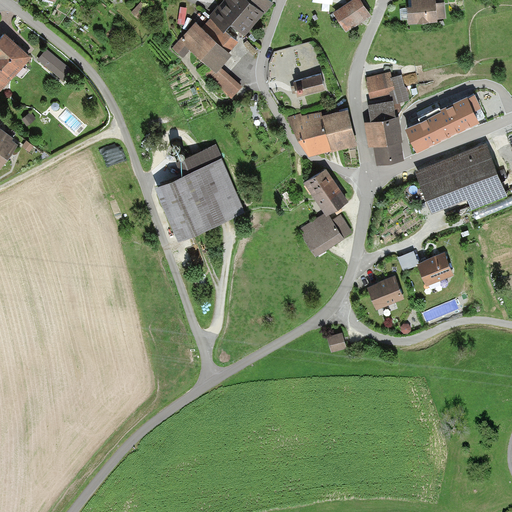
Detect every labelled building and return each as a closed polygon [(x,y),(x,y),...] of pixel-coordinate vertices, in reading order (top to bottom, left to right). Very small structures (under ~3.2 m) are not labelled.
[(217,2),(208,12),(224,26),(231,19),(246,31),(265,8),(254,0),(219,0),(218,3),(217,2)] [(254,0),(265,8),(271,0),(254,0)] [(358,0),(349,0),(331,14),(344,32),(369,14),(358,0)] [(431,0),(408,0),(409,5),(405,5),(407,24),(434,21),(434,20),(432,2),(431,0)] [(443,1),(432,2),(434,20),(444,19),(443,1)] [(201,24),(230,48),(239,38),(224,26),(210,14),(201,24)] [(195,19),(179,37),(191,47),(213,66),(217,69),(220,65),(233,51),(230,48),(201,24),(195,19)] [(33,53),(5,29),(0,34),(0,86),(2,88),(33,53)] [(191,47),(179,37),(170,48),(181,58),(191,47)] [(65,70),(40,50),(36,55),(60,75),(65,70)] [(220,65),(217,69),(213,66),(205,74),(231,96),(242,83),(220,65)] [(389,69),(365,75),(371,97),(390,92),(391,97),(394,97),(395,102),(408,98),(402,72),(391,75),(389,69)] [(321,71),(293,80),(298,95),(326,86),(321,71)] [(418,148),(429,143),(453,131),(465,125),(481,118),(476,107),(482,104),(475,90),(469,93),(468,92),(440,105),(440,103),(420,112),(422,114),(405,122),(418,148)] [(391,97),(367,101),(369,116),(364,117),(368,143),(373,142),(376,161),(404,157),(401,136),(402,136),(399,111),(401,111),(400,101),(395,102),(394,97),(391,97)] [(348,105),(324,112),(333,146),(333,148),(358,142),(348,105)] [(322,106),(287,115),(309,152),(333,146),(324,112),(322,106)] [(29,112),(22,117),(27,125),(34,120),(29,112)] [(3,132),(0,136),(0,161),(15,142),(3,132)] [(486,139),(416,167),(432,208),(468,194),(473,207),(508,193),(486,139)] [(174,160),(180,174),(220,157),(214,143),(174,160)] [(180,174),(152,186),(176,241),(243,213),(220,157),(180,174)] [(326,166),(304,180),(324,212),(326,214),(328,212),(348,200),(326,166)] [(314,218),(298,228),(316,254),(329,246),(345,236),(344,235),(332,218),(328,212),(326,214),(324,212),(314,218)] [(340,212),(332,218),(344,235),(352,230),(340,212)] [(446,250),(419,261),(429,283),(456,272),(446,250)] [(396,273),(369,284),(378,308),(405,297),(396,273)] [(343,331),(328,335),(333,350),(348,346),(343,331)]
